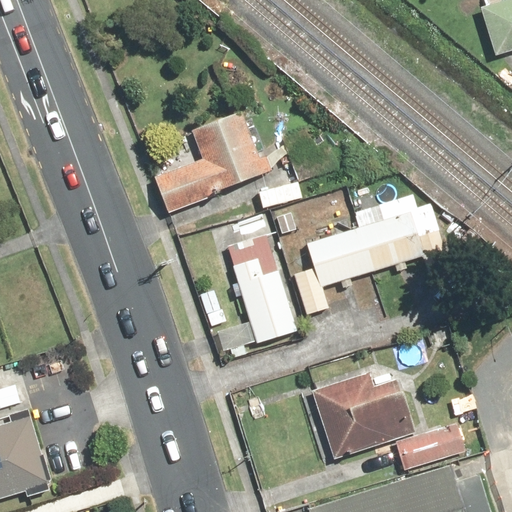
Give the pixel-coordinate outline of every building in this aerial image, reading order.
[(511,0),(497,0),(472,8),(487,60),(511,52),(511,0)] [(148,175),(163,220),(269,186),(245,112),(186,131),(195,160),(148,175)] [(291,178),(254,194),(261,210),(298,194),(291,178)] [(290,276),(303,317),(331,308),(324,288),(424,256),(410,213),(301,248),(308,270),(290,276)] [(262,215),(209,232),(247,349),(300,332),(262,215)] [(396,359),(302,389),(328,468),(391,448),(400,475),(465,454),(454,420),(420,431),(396,359)] [(0,505),(60,487),(38,416),(0,428),(0,505)] [(315,511),(488,511),(477,477),(452,485),(447,470),(315,511)]
